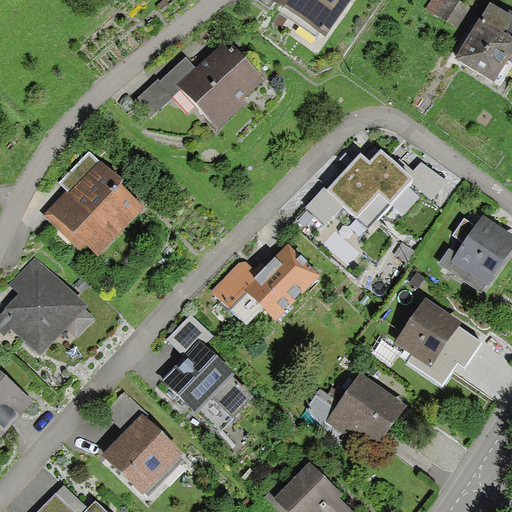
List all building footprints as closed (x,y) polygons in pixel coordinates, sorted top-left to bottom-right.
[(349,0),(275,0),(325,35),(349,0)] [(467,5),(456,0),(432,0),(427,10),(456,25),(467,5)] [(511,14),(491,3),(458,59),(496,81),(511,54),(511,14)] [(182,56),(133,101),(148,118),(181,88),(216,126),(265,81),(226,39),(194,69),(182,56)] [(406,171),(371,138),(356,155),(353,153),(322,185),(366,227),(381,212),(373,205),(406,171)] [(141,212),(87,158),(65,180),(74,189),(48,215),(80,246),(87,239),(100,252),(141,212)] [(511,246),(511,235),(482,217),(458,253),(449,247),(439,263),(483,292),(511,246)] [(240,261),(211,291),(238,317),(258,296),(278,316),(318,275),(286,243),(254,275),(240,261)] [(19,292),(0,310),(0,331),(13,345),(23,335),(39,350),(65,324),(74,333),(91,316),(34,261),(11,284),(19,292)] [(428,299),(396,345),(413,357),(409,362),(424,373),(460,321),(428,299)] [(189,316),(169,337),(189,356),(200,344),(209,335),(189,316)] [(209,397),(233,419),(255,397),(200,344),(189,356),(162,383),(193,413),(209,397)] [(0,372),(0,431),(30,399),(0,372)] [(403,406),(364,377),(333,418),(373,447),(403,406)] [(141,408),(124,392),(104,414),(121,430),(141,408)] [(142,420),(107,460),(146,495),(182,456),(142,420)] [(351,511),(306,468),(276,499),(289,511),(351,511)] [(62,486),(38,511),(76,511),(83,505),(62,486)] [(107,511),(95,501),(84,511),(107,511)]
